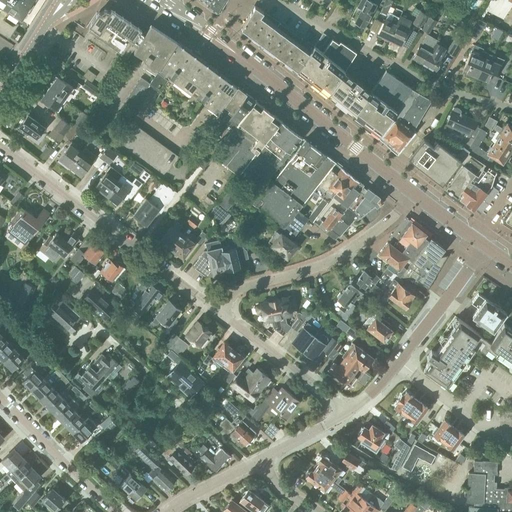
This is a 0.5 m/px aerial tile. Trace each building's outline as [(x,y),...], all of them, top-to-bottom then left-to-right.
[(33,0),(0,0),(0,32),(9,38),(10,36),(15,39),(18,32),(14,29),(18,23),(16,22),(19,17),(21,19),(33,0)] [(204,0),(208,3),(207,5),(215,11),(216,11),(220,10),(220,9),(224,2),(224,0),(204,0)] [(359,16),(355,23),(365,28),(372,13),(376,5),(369,1),(369,0),(361,0),(357,8),(361,10),(358,16),(359,16)] [(511,0),(490,0),(484,10),(503,20),(511,5),(511,0)] [(391,3),(387,1),(386,1),(381,12),(386,15),(391,3)] [(254,5),(241,28),(296,71),(314,46),(269,15),(268,16),(263,12),(254,5)] [(132,50),(143,35),(144,33),(138,30),(136,28),(107,9),(107,10),(105,10),(103,10),(102,10),(88,32),(128,58),(132,50)] [(414,25),(420,28),(428,13),(421,10),(414,25)] [(399,20),(399,18),(388,13),(385,20),(378,35),(389,40),(399,20)] [(429,33),(436,20),(430,16),(423,29),(429,33)] [(399,20),(389,40),(401,45),(408,29),(407,28),(410,23),(399,18),(399,20)] [(468,35),(476,39),(486,22),(478,18),(468,35)] [(174,44),(176,40),(155,27),(151,24),(144,35),(143,35),(132,50),(138,54),(144,58),(140,64),(156,75),(175,45),(174,44)] [(322,33),(314,46),(296,71),(327,95),(341,75),(344,70),(321,55),(323,53),(320,50),(329,37),(322,33)] [(427,34),(420,46),(412,59),(423,65),(432,51),(438,41),(439,40),(427,34)] [(448,52),(456,56),(466,38),(458,34),(448,52)] [(332,39),(323,53),(321,55),(344,70),(356,52),(341,41),(339,44),(332,39)] [(432,51),(423,65),(435,72),(443,59),(446,53),(444,51),(446,48),(445,44),(439,40),(438,41),(432,51)] [(175,45),(156,75),(150,84),(161,92),(155,99),(156,100),(156,104),(155,105),(183,125),(184,124),(187,123),(188,124),(196,113),(195,112),(194,108),(201,99),(217,112),(236,86),(231,81),(229,83),(222,77),(222,78),(220,76),(219,71),(215,72),(215,69),(208,64),(203,64),(202,58),(200,59),(200,58),(195,54),(193,55),(193,53),(190,51),(190,49),(181,50),(180,45),(177,46),(175,45)] [(477,76),(487,53),(481,50),(479,55),(470,52),(463,67),(467,69),(466,72),(477,76)] [(487,53),(477,76),(488,81),(489,78),(493,80),(500,64),(498,63),(499,60),(492,57),(493,55),(487,53)] [(371,128),(379,134),(379,135),(412,88),(386,70),(370,93),(368,97),(354,116),(353,118),(371,127),(371,128)] [(341,75),(327,95),(354,116),(368,97),(370,93),(359,85),(360,83),(355,79),(354,80),(343,72),(341,75)] [(58,76),(50,87),(64,98),(69,92),(71,94),(75,88),(72,86),(58,76)] [(123,104),(132,110),(139,99),(150,83),(141,77),(133,89),(123,104)] [(103,92),(86,81),(83,86),(99,97),(103,92)] [(237,86),(217,112),(226,119),(227,118),(228,116),(229,117),(247,94),(237,86)] [(64,98),(50,87),(41,99),(58,112),(62,106),(60,105),(64,98)] [(397,150),(413,131),(432,100),(412,89),(412,88),(379,135),(385,140),(386,140),(397,150)] [(227,118),(236,124),(237,123),(255,100),(247,94),(229,117),(228,116),(227,118)] [(258,149),(281,119),(255,100),(212,156),(237,175),(258,149)] [(453,109),(446,124),(465,133),(470,134),(470,135),(474,125),(476,121),(461,115),(462,113),(461,112),(461,111),(460,110),(460,109),(459,108),(458,108),(457,107),(456,107),(455,107),(454,107),(453,109)] [(76,120),(74,122),(78,126),(80,123),(86,114),(82,111),(76,120)] [(44,126),(28,114),(20,125),(37,137),(44,126)] [(500,134),(511,140),(511,126),(507,123),(503,129),(495,124),(497,122),(490,117),(485,125),(491,130),(492,128),(500,134)] [(56,124),(54,127),(64,135),(67,132),(69,130),(75,134),(79,129),(78,129),(79,127),(78,126),(74,122),(72,125),(71,126),(62,119),(61,118),(56,124)] [(302,136),(281,119),(258,149),(237,175),(239,176),(239,175),(260,191),(302,136)] [(163,178),(179,156),(130,120),(114,142),(163,178)] [(478,133),(474,139),(468,150),(470,150),(477,156),(486,162),(490,155),(502,163),(509,153),(494,143),(488,153),(482,149),(477,146),(483,137),(478,133)] [(511,140),(500,134),(494,143),(509,153),(511,147),(511,140)] [(272,182),(271,181),(259,197),(265,201),(259,209),(279,225),(285,229),(291,220),(294,216),(299,210),(303,205),(313,191),(325,175),(336,162),(306,138),(272,182)] [(456,157),(436,141),(432,146),(423,139),(408,159),(442,185),(460,160),(462,161),(470,150),(468,150),(464,147),(463,147),(462,148),(463,149),(456,157)] [(71,166),(82,152),(75,147),(76,145),(72,141),(59,157),(71,166)] [(107,146),(102,153),(99,157),(104,160),(112,149),(107,146)] [(82,152),(71,166),(82,175),(94,159),(89,155),(91,152),(86,149),(82,152)] [(112,149),(104,160),(109,164),(117,153),(112,149)] [(498,190),(492,185),(495,175),(498,170),(487,163),(486,162),(477,156),(470,150),(462,161),(464,163),(445,187),(473,209),(476,206),(483,210),(498,190)] [(208,162),(202,157),(198,163),(204,168),(208,162)] [(320,196),(319,197),(322,200),(308,218),(313,222),(317,216),(328,202),(350,173),(336,162),(325,175),(313,191),(320,196)] [(108,169),(95,186),(107,194),(118,181),(122,175),(110,166),(108,169)] [(144,170),(139,177),(145,181),(150,174),(144,170)] [(342,213),(348,206),(352,200),(364,184),(350,173),(328,202),(317,216),(321,220),(323,221),(334,206),(342,213)] [(118,181),(107,194),(118,203),(122,198),(128,202),(142,183),(135,178),(132,182),(122,175),(118,181)] [(157,210),(161,213),(177,193),(162,182),(148,201),(146,199),(134,215),(146,224),(157,210)] [(361,218),(382,201),(382,199),(368,187),(356,202),(352,200),(348,206),(342,213),(327,232),(336,239),(339,235),(340,236),(358,215),(361,218)] [(24,195),(18,191),(11,201),(16,205),(24,195)] [(249,191),(247,193),(252,196),(248,201),(258,208),(263,201),(249,191)] [(215,202),(207,196),(199,206),(207,212),(215,202)] [(213,209),(208,214),(218,222),(222,217),(227,212),(217,204),(216,204),(213,209)] [(190,225),(196,218),(201,211),(193,205),(188,212),(191,215),(186,222),(190,225)] [(327,232),(342,213),(334,206),(323,221),(319,226),(327,232)] [(14,226),(10,232),(24,243),(28,238),(29,239),(30,238),(49,214),(43,209),(36,218),(25,209),(24,211),(20,209),(11,221),(15,223),(13,225),(14,226)] [(272,235),(273,235),(268,242),(279,251),(276,255),(284,261),(296,245),(289,239),(292,235),(294,236),(304,224),(294,216),(291,220),(285,229),(279,225),(276,229),(272,235)] [(412,260),(431,237),(405,216),(388,238),(391,241),(390,242),(395,245),(402,251),(409,256),(409,257),(412,260)] [(196,218),(190,225),(194,228),(200,221),(196,218)] [(172,248),(183,234),(178,231),(182,226),(175,220),(160,239),(172,248)] [(202,231),(195,241),(200,244),(207,234),(202,231)] [(78,237),(73,233),(66,241),(56,233),(52,238),(49,236),(41,247),(54,257),(58,252),(64,256),(78,237)] [(183,234),(172,248),(183,257),(194,243),(183,234)] [(431,237),(412,260),(408,265),(403,271),(400,276),(401,276),(415,287),(416,287),(407,280),(410,276),(428,286),(427,290),(428,290),(428,286),(429,282),(431,278),(432,275),(433,273),(434,270),(435,270),(439,265),(438,264),(441,261),(444,258),(442,259),(438,257),(445,248),(443,247),(431,237)] [(222,272),(221,270),(227,269),(222,246),(221,247),(219,239),(205,243),(207,250),(203,251),(193,265),(207,275),(210,275),(213,274),(222,272)] [(392,274),(394,271),(400,276),(403,271),(408,265),(412,260),(409,257),(409,256),(402,251),(395,245),(390,242),(389,241),(379,253),(391,262),(386,269),(392,274)] [(93,243),(84,253),(79,248),(71,258),(76,262),(77,264),(84,254),(95,262),(103,251),(93,243)] [(222,246),(227,269),(228,268),(228,269),(230,270),(232,270),(233,268),(233,267),(240,266),(238,260),(248,257),(246,250),(241,245),(230,248),(229,245),(222,246)] [(119,261),(117,262),(115,261),(114,263),(109,259),(100,271),(102,272),(112,280),(122,266),(121,265),(121,263),(119,261)] [(78,281),(84,273),(76,266),(70,274),(78,281)] [(100,271),(96,268),(91,275),(97,280),(102,272),(100,271)] [(349,285),(359,293),(360,294),(370,280),(375,284),(380,277),(373,272),(370,275),(364,270),(356,280),(354,278),(352,280),(350,280),(349,281),(349,284),(349,285)] [(403,286),(394,279),(390,285),(394,287),(389,294),(405,307),(411,300),(410,299),(414,294),(410,292),(411,291),(403,286)] [(27,308),(35,287),(24,282),(15,303),(27,308)] [(97,283),(93,288),(85,296),(95,305),(93,308),(105,319),(115,308),(101,296),(105,291),(97,283)] [(119,283),(112,292),(121,299),(126,293),(123,290),(125,288),(119,283)] [(145,309),(156,296),(159,298),(163,293),(160,291),(160,290),(152,284),(148,288),(146,286),(140,294),(138,292),(133,299),(136,302),(135,303),(135,302),(128,310),(137,317),(143,310),(142,309),(144,308),(145,309)] [(377,302),(385,292),(375,284),(367,294),(377,302)] [(359,293),(349,285),(342,294),(340,292),(337,297),(338,298),(338,299),(349,307),(344,313),(339,309),(335,315),(344,322),(357,307),(352,303),(359,293)] [(493,331),(506,313),(504,311),(499,307),(494,303),(493,304),(485,298),(478,293),(471,302),(478,307),(472,316),(488,327),(492,330),(493,331)] [(363,301),(367,304),(371,298),(367,295),(363,301)] [(287,297),(274,300),(281,328),(285,332),(287,333),(291,327),(286,323),(284,316),(292,314),(289,305),(294,304),(293,297),(288,298),(287,297)] [(168,299),(152,321),(150,324),(155,328),(161,319),(172,328),(178,320),(174,317),(180,309),(168,299)] [(281,328),(274,300),(261,303),(261,305),(256,305),(258,313),(263,311),(265,321),(272,319),(274,328),(283,335),(285,332),(281,328)] [(374,307),(379,311),(384,305),(379,301),(374,307)] [(63,307),(57,303),(49,312),(56,319),(55,320),(59,324),(61,322),(71,332),(80,323),(78,321),(81,318),(66,304),(63,307)] [(297,319),(302,322),(308,313),(304,310),(302,314),(298,319),(297,319)] [(1,314),(6,320),(9,317),(4,311),(1,314)] [(393,329),(389,327),(391,324),(377,313),(376,314),(372,311),(363,324),(366,327),(384,340),(393,329)] [(27,331),(33,336),(46,320),(40,315),(27,331)] [(511,328),(503,323),(495,336),(492,333),(493,331),(492,330),(486,338),(482,335),(459,319),(435,353),(432,350),(427,357),(431,359),(423,370),(446,386),(465,360),(465,359),(462,357),(475,338),(477,338),(478,338),(484,342),(480,348),(485,351),(488,347),(511,363),(511,328)] [(11,324),(16,330),(20,327),(14,321),(11,324)] [(210,331),(198,321),(186,336),(199,346),(205,337),(209,340),(213,335),(209,332),(210,331)] [(307,322),(305,325),(302,322),(299,325),(303,328),(292,342),(303,350),(317,333),(319,330),(307,322)] [(345,331),(350,326),(345,323),(341,328),(345,331)] [(22,336),(25,333),(20,327),(16,330),(22,336)] [(359,334),(350,327),(346,332),(355,339),(359,334)] [(171,347),(179,337),(173,332),(164,342),(171,347)] [(317,333),(303,350),(314,358),(325,344),(328,340),(327,337),(323,334),(321,335),(320,335),(317,333)] [(179,337),(171,347),(170,348),(180,355),(188,344),(179,337)] [(332,338),(323,351),(328,354),(338,342),(332,338)] [(39,344),(45,350),(50,346),(44,339),(39,344)] [(16,348),(8,340),(0,346),(0,356),(3,360),(16,348)] [(221,365),(233,349),(224,342),(213,357),(209,354),(203,362),(206,364),(209,364),(210,362),(212,363),(215,363),(216,361),(221,365)] [(334,347),(339,351),(343,346),(338,342),(334,347)] [(343,354),(345,356),(358,365),(363,369),(372,357),(352,342),(343,354)] [(40,351),(36,347),(26,357),(30,361),(40,351)] [(339,351),(334,347),(328,355),(333,359),(339,351)] [(16,348),(3,360),(12,369),(24,357),(16,348)] [(233,349),(221,365),(228,370),(223,378),(229,383),(235,375),(231,371),(242,356),(233,349)] [(102,353),(90,366),(97,373),(101,368),(108,374),(114,368),(117,372),(122,367),(119,364),(119,363),(111,356),(108,354),(106,357),(102,353)] [(171,371),(167,375),(190,395),(202,382),(189,370),(191,367),(178,355),(174,360),(178,364),(172,372),(171,371)] [(358,365),(345,356),(338,365),(333,362),(329,368),(350,384),(355,377),(351,374),(358,365)] [(97,373),(90,366),(81,376),(99,393),(105,386),(100,383),(108,374),(101,368),(97,373)] [(30,388),(43,377),(34,367),(22,379),(30,388)] [(237,376),(235,375),(229,383),(231,384),(232,383),(252,399),(269,376),(257,367),(253,372),(249,368),(245,373),(241,370),(237,376)] [(60,378),(63,375),(57,368),(54,372),(60,378)] [(63,375),(60,378),(65,384),(69,381),(63,375)] [(140,381),(133,375),(122,386),(129,393),(140,381)] [(51,385),(43,377),(30,388),(39,397),(51,385)] [(51,385),(39,397),(47,406),(60,394),(51,385)] [(281,386),(277,391),(273,387),(264,399),(279,411),(277,414),(286,420),(293,411),(292,410),(299,400),(281,386)] [(80,392),(74,387),(71,389),(77,395),(80,392)] [(209,391),(204,397),(212,405),(218,399),(214,396),(218,392),(212,387),(209,391)] [(398,402),(394,406),(405,414),(416,399),(412,396),(406,391),(403,395),(401,394),(397,401),(398,402)] [(77,395),(84,400),(86,397),(80,392),(77,395)] [(68,403),(60,394),(47,406),(55,415),(68,403)] [(212,405),(204,397),(194,408),(202,416),(209,408),(212,405)] [(64,423),(76,411),(74,409),(79,404),(73,399),(56,415),(64,423)] [(416,399),(405,414),(416,422),(427,407),(421,402),(416,399)] [(228,400),(224,404),(223,405),(234,415),(239,410),(228,400)] [(98,407),(92,402),(89,405),(95,411),(98,407)] [(85,420),(76,411),(64,423),(72,432),(85,420)] [(100,424),(104,428),(112,420),(108,416),(100,424)] [(237,416),(231,422),(230,423),(233,426),(235,425),(242,432),(241,434),(248,441),(248,440),(251,441),(253,438),(253,435),(256,432),(237,416)] [(230,423),(231,422),(226,418),(216,428),(227,438),(229,436),(242,448),(248,441),(241,434),(242,432),(235,425),(233,426),(230,423)] [(437,426),(432,433),(443,441),(454,427),(451,425),(451,424),(444,419),(438,428),(437,426)] [(93,429),(85,420),(72,432),(81,441),(93,429)] [(386,421),(384,424),(392,431),(395,428),(386,421)] [(143,423),(136,431),(152,446),(159,438),(143,423)] [(359,433),(357,435),(363,439),(360,442),(376,453),(385,439),(380,437),(384,432),(372,424),(368,429),(364,426),(362,428),(362,427),(358,433),(359,433)] [(454,427),(443,441),(454,450),(459,443),(458,442),(464,434),(457,429),(454,427)] [(411,433),(406,443),(409,445),(415,435),(411,433)] [(422,433),(417,439),(422,442),(426,436),(422,433)] [(223,462),(230,455),(220,446),(222,443),(211,434),(208,437),(213,442),(208,448),(223,462)] [(138,442),(133,438),(128,444),(132,448),(138,442)] [(401,450),(391,467),(397,470),(410,446),(400,438),(394,444),(401,450)] [(144,459),(153,468),(148,474),(153,478),(152,478),(165,490),(174,481),(157,465),(160,461),(150,452),(150,453),(140,444),(136,449),(145,458),(144,459)] [(193,466),(189,462),(193,459),(178,444),(175,447),(174,446),(169,451),(172,453),(177,458),(174,462),(186,473),(193,466)] [(223,462),(208,448),(207,448),(202,444),(198,449),(203,453),(200,456),(216,470),(223,463),(223,462)] [(11,469),(23,458),(14,448),(2,460),(11,469)] [(359,459),(347,452),(340,462),(353,469),(359,459)] [(427,452),(423,460),(431,463),(434,456),(435,455),(427,452)] [(315,466),(338,483),(341,478),(336,474),(341,468),(328,458),(327,456),(325,454),(323,455),(322,454),(321,455),(319,456),(318,457),(318,459),(316,461),(318,462),(315,466)] [(460,454),(455,460),(461,463),(464,457),(460,454)] [(23,458),(11,469),(2,478),(5,482),(10,477),(15,482),(31,466),(23,458)] [(467,511),(511,511),(511,486),(503,487),(503,488),(495,488),(495,482),(493,481),(494,473),(496,474),(497,461),(474,460),(473,472),(468,471),(466,501),(477,502),(477,506),(468,506),(467,511)] [(31,466),(15,482),(24,491),(22,492),(25,494),(22,497),(22,496),(14,506),(19,510),(40,484),(38,482),(37,483),(35,481),(40,475),(31,466)] [(338,483),(315,466),(312,470),(311,469),(310,470),(308,471),(306,472),(307,475),(305,476),(324,491),(329,484),(334,487),(338,483)] [(130,473),(124,479),(121,477),(116,474),(113,480),(115,481),(114,483),(118,487),(120,485),(135,499),(146,487),(130,473)] [(348,511),(358,511),(373,494),(372,493),(367,501),(359,495),(364,487),(357,482),(347,497),(350,499),(347,503),(351,507),(348,511)] [(53,510),(65,497),(63,496),(62,497),(52,488),(42,499),(53,510)] [(251,511),(252,511),(263,511),(265,511),(264,510),(268,505),(263,500),(263,499),(248,488),(240,500),(253,509),(251,511)] [(349,492),(344,489),(337,499),(342,503),(349,492)] [(35,491),(27,501),(33,506),(41,496),(35,491)] [(383,501),(373,494),(358,511),(376,511),(379,509),(378,509),(379,507),(384,511),(394,498),(388,494),(383,501)] [(252,511),(251,511),(250,511),(246,511),(231,500),(222,511),(223,511),(252,511)] [(423,500),(417,507),(413,511),(421,511),(424,508),(427,503),(423,500)] [(413,511),(417,507),(412,503),(404,511),(413,511)]
